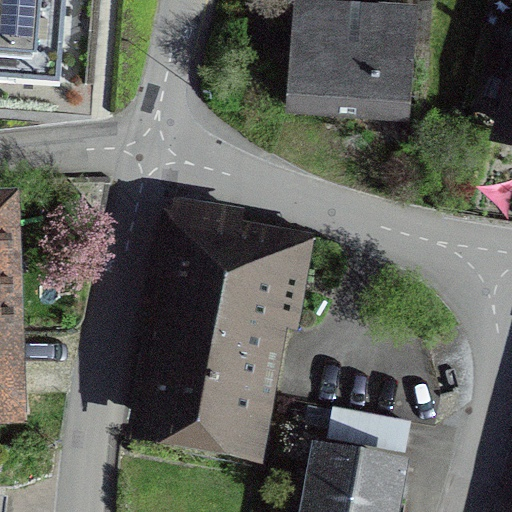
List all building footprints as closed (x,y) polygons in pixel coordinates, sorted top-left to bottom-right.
[(0,0),(0,77),(104,87),(112,0),(0,0)] [(423,21),(391,20),(391,0),(308,0),(308,18),(306,111),(421,114),(423,21)] [(0,436),(40,435),(30,207),(0,208),(0,436)] [(264,469),(301,249),(185,229),(148,450),(264,469)] [(410,511),(418,475),(330,459),(319,511),(410,511)]
